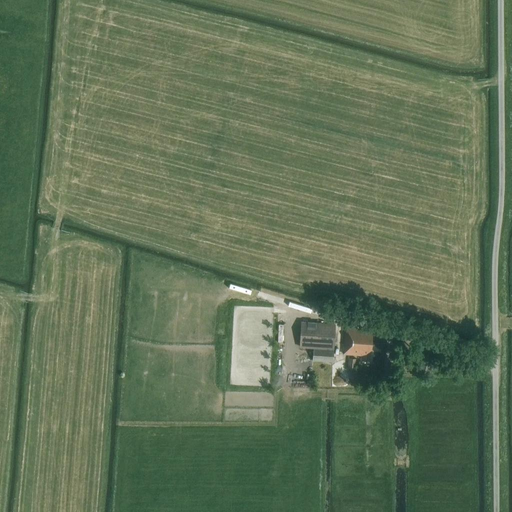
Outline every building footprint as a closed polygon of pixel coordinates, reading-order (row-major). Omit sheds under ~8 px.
[(285,302),(307,309),(309,303),(287,296),(285,302)] [(299,347),(313,348),(312,352),(312,360),(332,362),(333,362),(336,323),(301,321),(299,347)] [(357,323),(345,322),(343,352),(343,354),(362,356),(362,360),(368,360),(368,363),(373,363),(375,361),(384,361),(384,352),(385,343),(371,342),(372,329),(357,327),(357,323)] [(422,348),(421,352),(417,372),(431,375),(436,350),(422,348)] [(348,358),(347,368),(356,369),(357,359),(348,358)]
